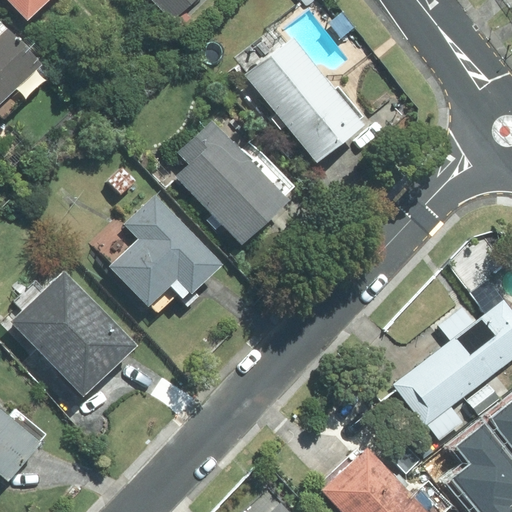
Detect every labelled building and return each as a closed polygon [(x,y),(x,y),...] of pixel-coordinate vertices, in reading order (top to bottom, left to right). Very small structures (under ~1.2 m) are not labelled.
[(0,0),(0,5),(15,23),(40,0),(0,0)] [(148,0),(168,21),(190,0),(148,0)] [(0,101),(35,69),(0,31),(0,101)] [(285,39),(237,78),(306,165),(355,126),(285,39)] [(275,201),(289,188),(247,144),(238,153),(208,121),(171,156),(181,166),(167,179),(232,248),(278,204),(275,201)] [(133,241),(104,269),(143,309),(162,290),(174,303),(214,265),(148,197),(118,226),(133,241)] [(129,349),(56,274),(1,327),(73,402),(129,349)] [(433,330),(444,344),(388,388),(421,430),(423,428),(435,442),(458,423),(447,409),(458,400),(473,419),(496,400),(482,381),(511,356),(511,315),(499,299),(467,325),(456,311),(433,330)] [(511,401),(491,418),(511,444),(511,401)] [(34,446),(0,418),(0,486),(34,446)] [(511,459),(484,425),(458,446),(472,463),(453,478),(480,511),(511,511),(511,507),(511,506),(511,504),(511,459)] [(416,511),(354,448),(308,493),(326,511),(416,511)] [(283,511),(272,500),(260,511),(283,511)]
